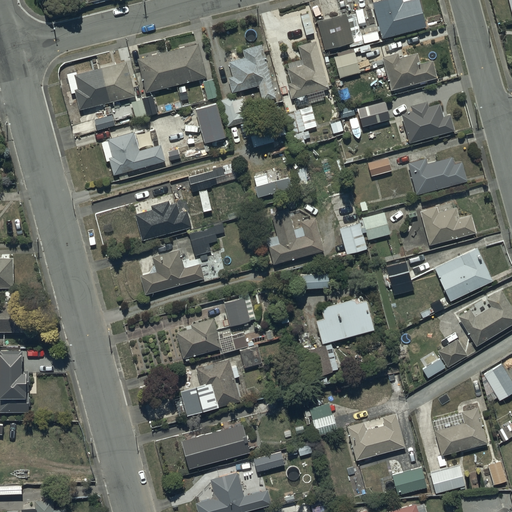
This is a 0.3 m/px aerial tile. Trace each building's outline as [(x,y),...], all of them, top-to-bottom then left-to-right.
[(380,31),(382,38),(426,26),(419,0),(376,0),(372,1),(378,23),(374,24),(376,32),(380,31)] [(346,12),(317,20),(325,48),(354,40),(352,33),(360,31),(355,13),(347,15),(346,12)] [(328,87),(316,40),(298,44),(301,59),(288,63),(288,67),(287,67),(291,82),(287,83),(291,97),(315,91),(316,95),(323,93),(322,89),(328,87)] [(155,90),(206,77),(198,43),(137,58),(145,92),(155,90)] [(275,96),(261,43),(242,48),(244,57),(228,61),(232,75),(228,76),(232,92),(258,85),(262,100),(275,96)] [(353,50),(334,56),(340,77),(359,72),(353,50)] [(391,89),(419,81),(420,84),(427,82),(427,79),(437,77),(432,59),(420,62),(417,51),(398,57),(397,52),(382,56),(391,89)] [(66,73),(71,93),(74,92),(79,109),(135,94),(126,60),(74,73),(74,71),(66,73)] [(218,96),(212,78),(202,81),(204,87),(200,88),(202,95),(206,95),(207,99),(218,96)] [(241,93),(220,100),(227,126),(249,120),(241,93)] [(157,112),(152,95),(143,98),(148,115),(157,112)] [(147,115),(142,98),(130,102),(135,118),(147,115)] [(390,118),(385,99),(358,107),(363,125),(390,118)] [(400,113),(408,142),(454,129),(450,114),(443,116),(439,103),(428,106),(427,100),(410,105),(412,110),(400,113)] [(216,103),(195,109),(204,142),(225,136),(216,103)] [(293,110),(299,131),(293,133),(296,146),(306,143),(304,139),(310,137),(308,128),(317,126),(311,105),(293,110)] [(286,133),(278,107),(268,110),(275,136),(286,133)] [(354,113),(352,107),(341,110),(342,116),(354,113)] [(94,119),(97,129),(115,124),(111,113),(94,119)] [(250,135),(253,146),(274,140),(271,129),(250,135)] [(109,158),(113,174),(164,160),(160,144),(139,150),(133,131),(106,138),(107,142),(102,143),(106,159),(109,158)] [(286,139),(273,142),(276,152),(289,148),(286,139)] [(407,162),(416,194),(467,179),(462,161),(455,163),(452,155),(427,163),(425,157),(407,162)] [(367,162),(371,175),(391,169),(387,156),(367,162)] [(233,163),(188,176),(192,191),(211,186),(212,190),(219,188),(217,183),(237,177),(233,163)] [(308,180),(305,167),(297,168),(300,184),(307,183),(307,180),(308,180)] [(272,172),(254,177),(256,185),(254,185),(257,196),(291,187),(288,176),(274,180),(272,172)] [(188,231),(220,223),(218,214),(190,222),(187,210),(179,212),(174,193),(133,203),(142,239),(182,229),(183,232),(188,231)] [(437,211),(436,206),(420,210),(429,243),(476,231),(471,214),(459,217),(456,207),(437,211)] [(265,237),(272,263),(323,249),(314,217),(301,221),(302,226),(293,228),(287,208),(271,212),(277,234),(265,237)] [(384,212),(362,218),(368,239),(389,233),(384,212)] [(220,223),(188,231),(194,255),(211,251),(209,242),(217,240),(215,234),(224,231),(222,222),(220,223)] [(359,222),(339,228),(346,254),(366,248),(359,222)] [(434,268),(450,300),(492,279),(476,247),(434,268)] [(139,275),(144,293),(203,278),(199,262),(184,267),(179,248),(152,255),(156,270),(139,275)] [(0,286),(13,287),(12,257),(0,257),(0,286)] [(385,286),(391,284),(392,286),(412,280),(405,259),(385,265),(388,275),(383,277),(385,286)] [(298,274),(299,288),(329,286),(328,272),(298,274)] [(476,345),(511,322),(511,308),(501,290),(487,298),(491,305),(474,316),(470,308),(458,316),(476,345)] [(4,291),(4,301),(0,301),(0,331),(13,331),(13,291),(4,291)] [(239,298),(223,302),(229,325),(255,319),(247,292),(238,294),(239,298)] [(316,319),(322,342),(374,328),(367,300),(356,303),(355,297),(321,306),(324,317),(316,319)] [(183,357),(219,348),(220,353),(235,349),(235,348),(255,343),(254,339),(246,341),(244,335),(232,338),(231,334),(218,337),(213,317),(190,323),(191,327),(176,331),(183,357)] [(457,338),(438,350),(447,366),(448,366),(450,368),(467,358),(465,356),(467,355),(457,338)] [(325,344),(300,350),(307,377),(332,371),(332,370),(340,368),(339,363),(336,364),(331,343),(325,345),(325,344)] [(0,410),(28,411),(28,370),(21,370),(21,350),(0,349),(0,410)] [(179,416),(239,400),(233,377),(239,376),(236,365),(231,367),(229,358),(196,367),(201,383),(179,389),(181,394),(173,396),(179,416)] [(511,391),(511,380),(501,363),(483,374),(499,399),(511,391)] [(250,402),(254,416),(279,409),(277,402),(282,401),(280,394),(250,402)] [(336,428),(328,402),(304,410),(306,416),(311,415),(313,424),(306,426),(309,434),(316,432),(316,434),(336,428)] [(434,430),(441,455),(488,442),(478,406),(461,411),(464,422),(434,430)] [(347,425),(355,459),(405,446),(396,412),(382,415),(384,425),(366,430),(364,421),(347,425)] [(249,451),(242,423),(181,439),(188,467),(249,451)] [(23,464),(27,464),(27,475),(68,474),(68,456),(57,456),(56,428),(26,428),(26,457),(23,457),(23,464)] [(310,453),(306,442),(286,449),(289,456),(296,453),(298,457),(310,453)] [(253,458),(256,470),(284,463),(281,451),(253,458)] [(500,460),(487,464),(494,484),(506,480),(500,460)] [(459,465),(430,473),(435,493),(465,485),(459,465)] [(421,466),(392,474),(397,494),(427,486),(421,466)] [(214,492),(210,498),(195,502),(197,511),(237,511),(271,503),(267,489),(244,495),(238,471),(210,478),(214,492)] [(35,507),(21,508),(21,511),(65,511),(65,507),(54,508),(53,498),(34,499),(35,507)] [(418,511),(416,503),(385,511),(367,511),(367,508),(353,511),(418,511)]
